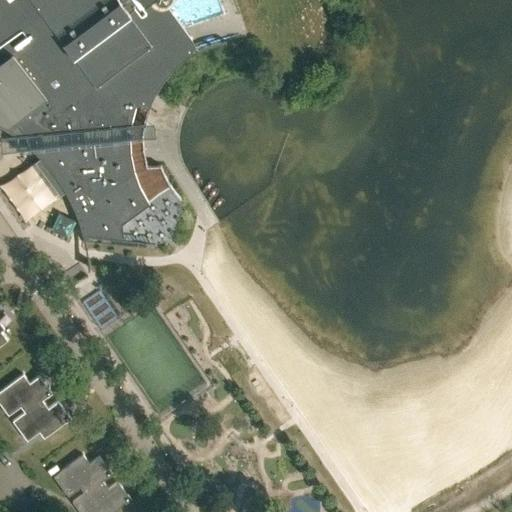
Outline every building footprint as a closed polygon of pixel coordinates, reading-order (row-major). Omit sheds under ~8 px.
[(0,125),(3,127),(7,130),(11,133),(16,136),(14,136),(14,137),(15,142),(16,149),(29,147),(32,149),(34,152),(37,155),(39,157),(42,160),(40,161),(61,191),(63,190),(65,193),(68,197),(70,201),(72,206),(74,211),(76,215),(78,220),(79,224),(81,229),(82,234),(82,241),(122,245),(123,238),(122,223),(171,187),(169,184),(167,181),(166,179),(164,176),(163,173),(162,170),(160,166),(147,167),(146,165),(145,162),(145,159),(144,156),(144,153),(144,148),(143,143),(143,139),(142,134),(143,127),(144,122),(146,115),(146,109),(148,105),(155,89),(156,86),(164,75),(174,65),(196,49),(190,37),(183,27),(167,5),(163,0),(0,0),(0,73),(3,73),(4,81),(0,81),(0,125)] [(23,170),(27,181),(45,175),(41,163),(23,170)] [(86,300),(102,327),(120,316),(103,289),(86,300)] [(19,405),(23,410),(41,398),(51,391),(38,374),(28,381),(22,372),(0,388),(0,403),(7,413),(19,405)] [(12,418),(26,438),(38,429),(43,436),(70,416),(57,399),(47,406),(41,398),(23,410),(12,418)] [(186,433),(198,429),(192,413),(180,417),(186,433)] [(177,422),(168,426),(188,461),(196,456),(177,422)] [(79,485),(84,491),(101,479),(111,472),(98,454),(88,462),(82,453),(53,474),(68,494),(79,485)] [(72,500),(80,511),(95,511),(98,510),(99,511),(109,511),(125,501),(130,497),(116,479),(107,487),(101,479),(84,491),(72,500)]
